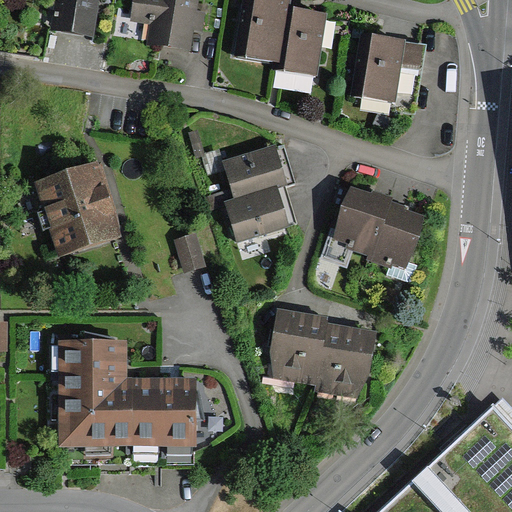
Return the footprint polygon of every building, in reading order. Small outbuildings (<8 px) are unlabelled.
[(57,0),(52,32),(93,38),(99,1),(102,1),(101,0),(57,0)] [(134,24),(132,37),(146,39),(145,46),(190,51),(192,32),(202,34),(204,14),(196,12),(197,0),(132,0),(130,23),(134,24)] [(244,0),(236,55),(278,62),(287,7),(288,1),(282,0),(244,0)] [(278,62),(277,69),(317,76),(327,14),(287,7),(278,62)] [(363,35),(352,98),(395,105),(402,68),(419,71),(423,46),(363,35)] [(275,188),(285,185),(273,148),(223,163),(234,201),(275,188)] [(98,168),(37,186),(58,258),(119,240),(98,168)] [(288,230),(275,188),(234,201),(222,204),(235,246),(288,230)] [(371,263),(393,201),(373,194),(372,197),(351,190),(334,240),(348,245),(346,250),(365,257),(364,261),(371,263)] [(393,201),(371,263),(390,270),(392,266),(406,272),(425,218),(405,211),(407,207),(393,201)] [(201,240),(178,244),(184,275),(207,271),(201,240)] [(317,387),(326,326),(327,320),(277,313),(270,356),(277,381),(317,387)] [(375,334),(326,326),(317,387),(316,395),(357,401),(369,378),(375,334)] [(61,373),(124,372),(124,345),(61,345),(61,373)] [(124,372),(61,373),(61,447),(124,382),(124,372)] [(124,382),(61,447),(132,446),(132,382),(124,382)] [(132,446),(164,446),(164,382),(132,382),(132,446)] [(164,382),(164,446),(195,446),(195,382),(164,382)] [(382,511),(511,511),(511,430),(492,410),(382,511)]
